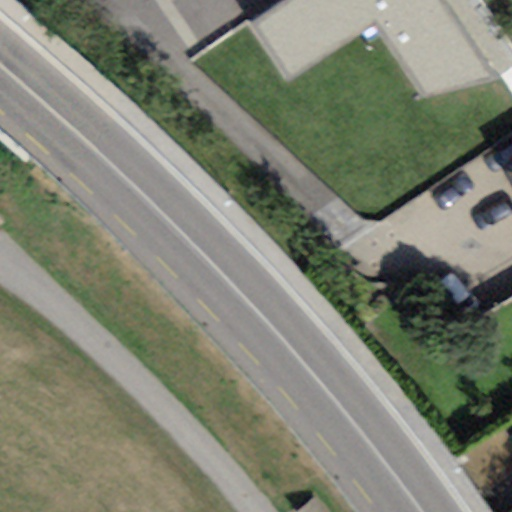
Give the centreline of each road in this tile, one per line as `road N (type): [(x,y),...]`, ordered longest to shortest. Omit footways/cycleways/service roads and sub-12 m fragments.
road 1 (secondary): [(0,72),(151,206),(271,329),(418,511)]
road 2 (unknown): [(35,0),(381,257)]
road 3 (track): [(0,261),(133,379),(257,511)]
